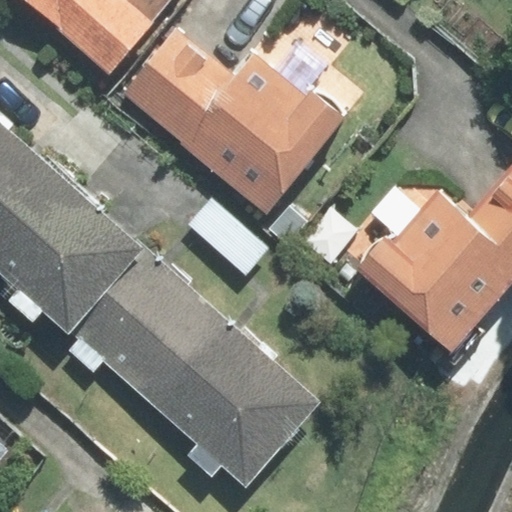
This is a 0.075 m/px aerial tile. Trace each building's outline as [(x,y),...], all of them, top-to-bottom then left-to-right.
[(25,0),(117,71),(170,3),(166,0),(25,0)] [(191,24),(132,98),(277,213),(361,108),(270,36),(245,67),(191,24)] [(0,102),(0,262),(255,487),(335,397),(0,102)] [(388,235),(356,272),(451,355),(511,285),(511,170),(471,218),(439,190),(394,240),(388,235)] [(281,241),(218,190),(193,222),(255,272),(281,241)] [(0,466),(21,439),(0,422),(0,466)]
